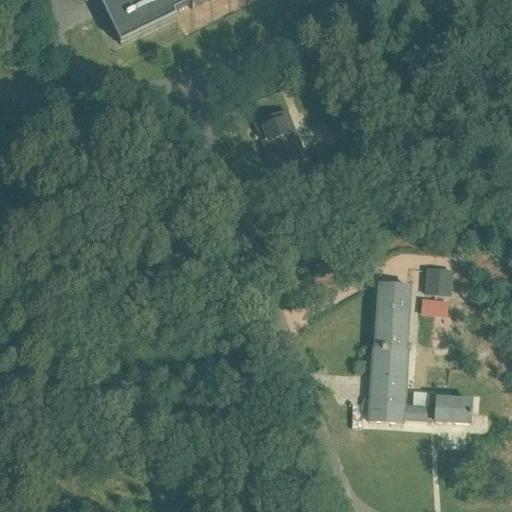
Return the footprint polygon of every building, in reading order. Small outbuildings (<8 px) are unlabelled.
[(84,0),(87,4),(95,0),(97,0),(121,48),(178,20),(176,16),(192,8),(193,12),(195,11),(193,7),(208,0),(209,0),(211,3),(213,3),(211,0),(84,0)] [(255,127),(274,174),(306,161),(287,114),(255,127)] [(333,148),(314,155),(320,172),(339,164),(333,148)] [(1,185),(0,184),(0,206),(26,207),(26,185),(1,183),(1,185)] [(451,299),(452,273),(427,272),(425,298),(451,299)] [(403,427),(404,424),(405,408),(408,353),(406,353),(410,291),(379,289),(375,351),(372,351),(369,424),(403,427)] [(423,319),(434,320),(435,307),(425,306),(423,319)] [(405,408),(404,424),(435,425),(435,426),(470,428),(471,405),(436,403),(436,410),(405,408)]
